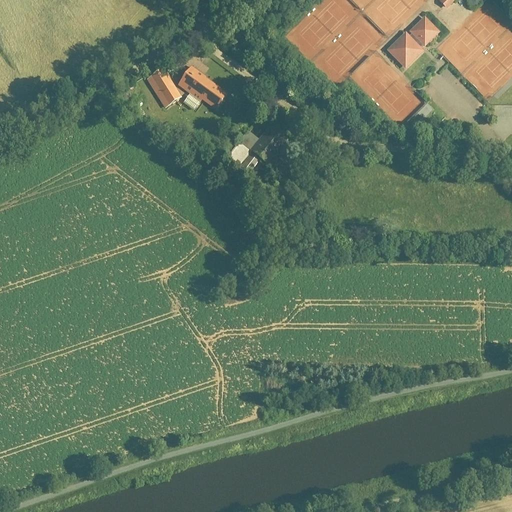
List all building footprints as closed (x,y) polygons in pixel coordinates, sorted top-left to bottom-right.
[(442,0),(438,5),(445,12),(454,3),(451,0),(442,0)] [(441,36),(426,21),(412,37),(427,51),(441,36)] [(406,38),(388,55),(404,73),(423,55),(406,38)] [(190,73),(177,92),(211,114),(224,95),(190,73)] [(268,168),(270,166),(280,173),(288,161),(278,154),(287,142),(269,129),(250,156),(268,168)] [(247,134),(238,145),(248,152),(256,141),(247,134)]
